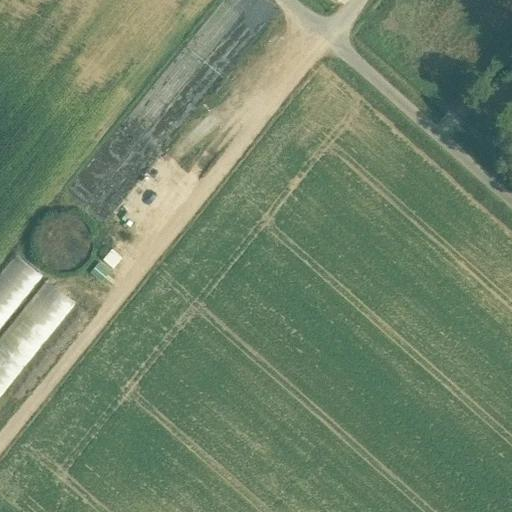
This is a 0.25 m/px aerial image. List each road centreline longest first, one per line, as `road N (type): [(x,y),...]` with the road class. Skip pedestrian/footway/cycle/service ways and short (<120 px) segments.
road 1 (track): [(0,443),(325,36)]
road 2 (unclassified): [(511,201),(325,36)]
